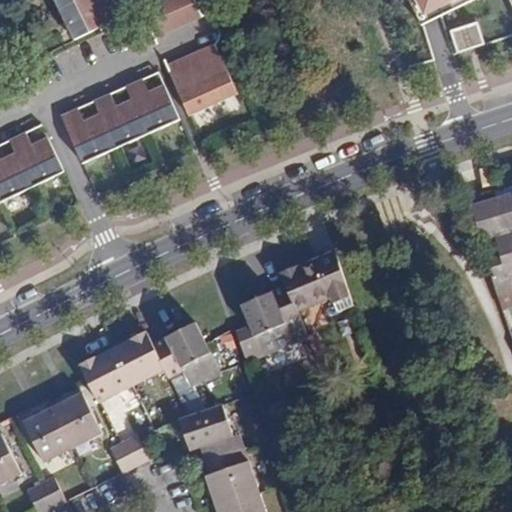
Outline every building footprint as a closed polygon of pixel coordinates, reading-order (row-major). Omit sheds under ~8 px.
[(55,0),(60,9),(79,0),(55,0)] [(126,14),(118,0),(79,0),(60,9),(75,39),(126,14)] [(179,26),(166,0),(162,0),(153,4),(166,32),(179,26)] [(191,21),(180,0),(166,0),(179,26),(191,21)] [(194,0),(180,0),(191,21),(202,15),(194,0)] [(410,0),(423,25),(433,20),(474,0),(410,0)] [(166,32),(153,4),(142,10),(155,38),(166,32)] [(452,30),(458,52),(486,43),(479,22),(452,30)] [(215,44),(167,66),(191,117),(238,94),(215,44)] [(126,87),(132,99),(148,134),(179,120),(164,85),(150,92),(144,79),(126,87)] [(148,134),(132,99),(117,106),(111,93),(95,101),(101,114),(117,148),(148,134)] [(117,148),(101,114),(85,121),(79,108),(62,116),(84,163),(117,148)] [(10,141),(17,153),(34,187),(64,172),(48,138),(33,146),(27,133),(10,141)] [(34,187),(17,153),(2,160),(0,156),(0,198),(2,203),(34,187)] [(511,202),(496,207),(511,258),(511,202)] [(498,258),(486,261),(497,295),(511,290),(511,258),(496,207),(480,212),(488,238),(492,237),(498,258)] [(357,321),(333,253),(297,268),(296,266),(279,273),(285,287),(271,293),(286,328),(301,321),(297,311),(329,297),(342,328),(357,321)] [(286,328),(271,293),(241,306),(250,326),(235,333),(246,364),(262,358),(268,373),(300,360),(293,343),(308,338),(301,321),(286,328)] [(220,373),(205,343),(194,324),(165,339),(182,372),(191,388),(220,373)] [(167,379),(182,372),(165,339),(152,346),(144,332),(131,339),(132,340),(113,350),(131,386),(163,370),(167,379)] [(131,386),(113,350),(95,359),(94,357),(78,365),(85,379),(98,403),(131,386)] [(82,393),(53,408),(74,449),(102,434),(82,393)] [(233,436),(223,405),(187,417),(179,420),(189,451),(200,447),(205,461),(233,451),(229,438),(233,436)] [(74,449),(53,408),(24,423),(45,463),(74,449)] [(0,433),(0,484),(21,474),(0,433)] [(148,460),(138,440),(136,436),(123,443),(135,467),(148,460)] [(123,443),(119,445),(110,450),(122,474),(135,467),(123,443)] [(238,466),(233,451),(205,461),(210,475),(205,476),(216,507),(259,493),(248,462),(238,466)] [(54,478),(41,484),(53,509),(66,502),(54,478)] [(46,511),(53,509),(41,484),(27,491),(37,511),(46,511)] [(265,511),(259,493),(216,507),(217,511),(265,511)]
